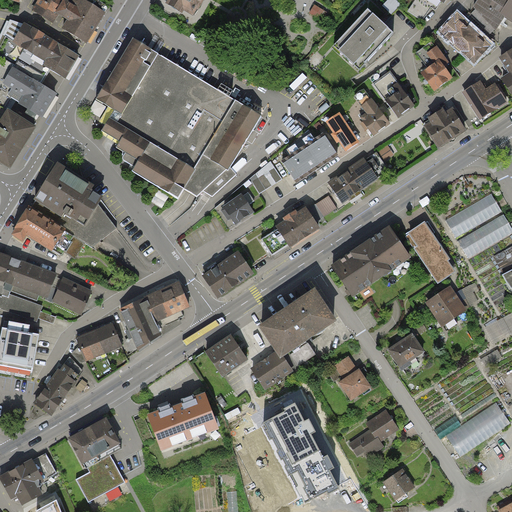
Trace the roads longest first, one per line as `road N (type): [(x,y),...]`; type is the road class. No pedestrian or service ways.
road 1 (residential): [(426,108),(179,267)]
road 2 (residential): [(469,499),(312,259)]
road 3 (primary): [(218,320),(2,457)]
road 4 (primary): [(480,146),(312,259)]
road 5 (residential): [(57,127),(90,151),(179,267)]
road 6 (residential): [(179,267),(81,323),(41,382)]
road 7 (residential): [(135,0),(57,127)]
road 8 (residential): [(426,108),(409,48),(460,0)]
